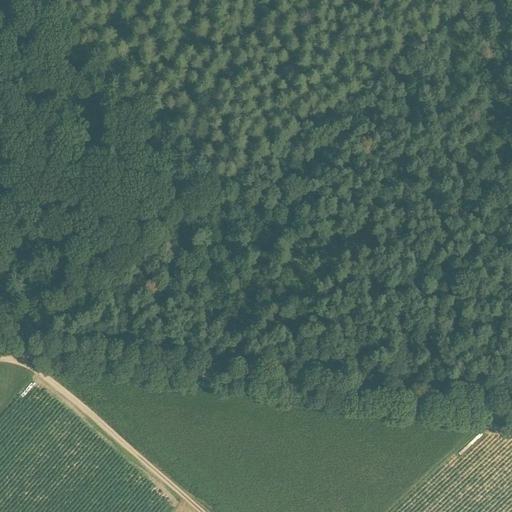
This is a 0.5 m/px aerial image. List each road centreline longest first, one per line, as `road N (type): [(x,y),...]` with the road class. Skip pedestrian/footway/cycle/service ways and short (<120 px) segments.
road 1 (track): [(25,358),(511,418)]
road 2 (track): [(0,50),(37,335),(25,358)]
road 3 (track): [(25,358),(189,511)]
